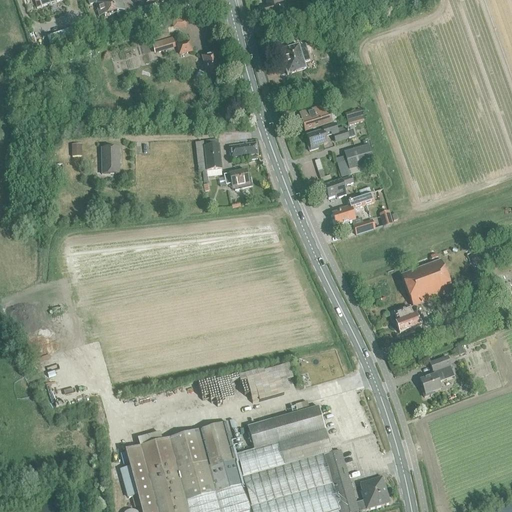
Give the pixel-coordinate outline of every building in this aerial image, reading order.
[(34,0),(37,8),(41,7),(42,9),(65,1),(64,0),(34,0)] [(87,0),(88,5),(96,3),(100,17),(124,11),(120,0),(108,0),(106,0),(87,0)] [(284,4),(283,0),(265,0),(267,7),(259,8),(261,18),(280,14),(278,5),(284,4)] [(309,7),(312,16),(328,11),(325,2),(309,7)] [(64,32),(47,38),(50,46),(66,41),(64,32)] [(161,41),(152,43),(155,53),(164,51),(161,41)] [(178,45),(180,55),(192,52),(190,42),(178,45)] [(299,47),(280,52),(287,75),(306,70),(304,63),(310,62),(305,45),(299,47)] [(207,76),(208,79),(221,75),(216,55),(202,58),(206,72),(201,73),(199,72),(195,79),(201,82),(203,77),(207,76)] [(331,124),(332,126),(337,125),(337,124),(334,112),(328,114),(326,107),(308,113),(308,112),(300,114),(305,132),(331,124)] [(346,121),(348,126),(363,122),(362,117),(346,121)] [(337,125),(332,126),(322,130),(322,133),(308,137),(311,150),(327,145),(325,139),(333,137),(336,144),(355,137),(353,130),(346,132),(344,127),(337,130),(335,125),(337,125)] [(220,171),(218,146),(218,141),(196,145),(198,173),(202,173),(203,179),(204,184),(208,184),(207,178),(222,176),(220,171)] [(81,145),(71,145),(72,158),(82,157),(81,145)] [(255,156),(256,156),(255,146),(228,149),(230,159),(247,158),(247,162),(255,161),(255,156)] [(346,162),(337,164),(341,177),(369,170),(367,165),(373,163),(371,155),(368,146),(364,147),(344,153),(345,157),(346,162)] [(120,175),(119,148),(101,148),(102,175),(120,175)] [(314,161),(322,184),(331,181),(329,176),(324,178),(318,160),(314,161)] [(56,175),(64,175),(63,165),(55,166),(56,175)] [(232,190),(234,189),(235,191),(253,188),(250,174),(247,175),(246,171),(228,175),(228,176),(224,177),(224,178),(226,185),(231,184),(232,190)] [(343,188),(353,185),(351,179),(341,182),(325,188),(329,200),(336,198),(337,200),(346,196),(343,188)] [(359,193),(360,197),(371,193),(370,189),(359,193)] [(375,204),(372,195),(371,193),(360,197),(359,193),(347,197),(349,202),(340,205),(341,207),(333,209),(337,222),(356,216),(354,211),(375,204)] [(214,208),(212,199),(206,201),(208,209),(214,208)] [(389,212),(379,215),(383,228),(393,225),(389,212)] [(353,226),(355,236),(375,230),(372,220),(353,226)] [(452,293),(441,262),(401,276),(413,308),(452,293)] [(488,293),(495,291),(492,282),(485,285),(488,293)] [(421,326),(418,315),(413,316),(410,308),(393,315),(395,324),(396,324),(399,334),(420,326),(421,326)] [(461,348),(454,351),(456,357),(464,354),(461,348)] [(420,381),(423,389),(422,390),(425,398),(435,394),(434,393),(441,390),(439,383),(454,378),(447,357),(429,363),(431,368),(434,376),(420,381)] [(336,511),(338,511),(322,458),(332,454),(319,410),(248,429),(254,452),(236,457),(227,423),(126,452),(141,511),(336,511)] [(338,511),(336,511),(356,511),(355,504),(348,482),(341,452),(332,454),(322,458),(338,511)] [(362,502),(355,504),(356,511),(358,511),(388,503),(381,479),(360,485),(364,502),(362,502)] [(511,511),(511,503),(489,511),(511,511)]
